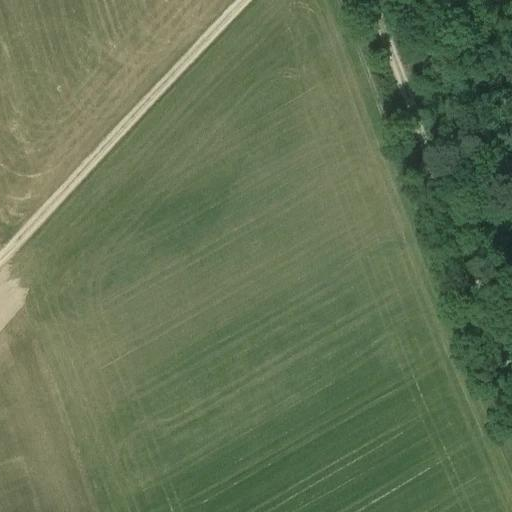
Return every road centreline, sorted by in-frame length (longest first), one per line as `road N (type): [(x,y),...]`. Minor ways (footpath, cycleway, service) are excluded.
road 1 (track): [(367,0),(511,378)]
road 2 (track): [(0,258),(244,0)]
